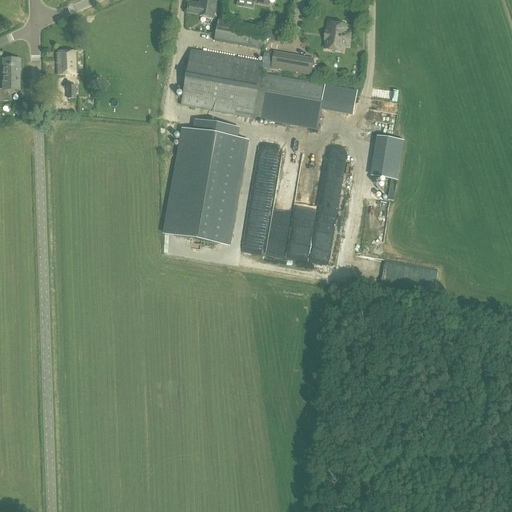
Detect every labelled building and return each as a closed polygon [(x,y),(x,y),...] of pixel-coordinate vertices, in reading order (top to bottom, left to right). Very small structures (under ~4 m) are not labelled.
[(212,18),(215,0),(199,0),(198,5),(188,4),(186,14),(212,18)] [(286,32),(288,22),(277,20),(275,31),(286,32)] [(268,30),(219,21),(215,42),(264,51),(268,30)] [(342,51),(343,45),(348,46),(350,34),(345,33),(345,26),(329,24),(327,33),(326,32),(325,40),(326,40),(325,49),(342,51)] [(262,64),(191,51),(182,105),(318,130),(321,111),(352,116),(357,90),(261,73),(262,65),(262,64)] [(57,75),(78,75),(77,52),(57,52),(57,75)] [(273,53),(273,54),(271,67),(310,74),(313,60),(273,53)] [(4,60),(4,91),(10,91),(19,91),(19,60),(4,60)] [(67,99),(71,99),(77,99),(76,86),(67,86),(67,91),(67,99)] [(10,91),(4,91),(0,90),(0,99),(10,100),(10,91)] [(96,108),(96,99),(86,100),(86,108),(96,108)] [(394,120),(394,99),(374,99),(374,108),(381,108),(381,120),(394,120)] [(183,130),(164,235),(228,246),(247,141),(237,139),(239,129),(195,121),(193,131),(183,130)] [(256,142),(257,131),(250,131),(249,141),(256,142)] [(404,142),(396,141),(378,138),(378,143),(373,175),(399,179),(404,142)] [(305,257),(311,206),(291,204),(286,255),(305,257)]
